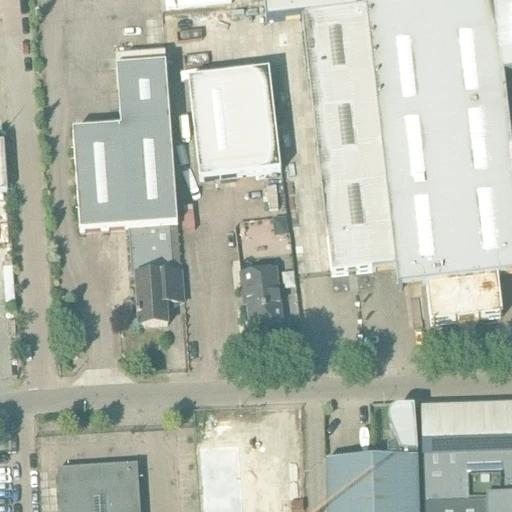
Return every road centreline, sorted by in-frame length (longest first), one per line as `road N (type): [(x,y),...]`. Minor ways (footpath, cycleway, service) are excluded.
road 1 (unclassified): [(0,406),(511,383)]
road 2 (unknown): [(312,389),(313,511)]
